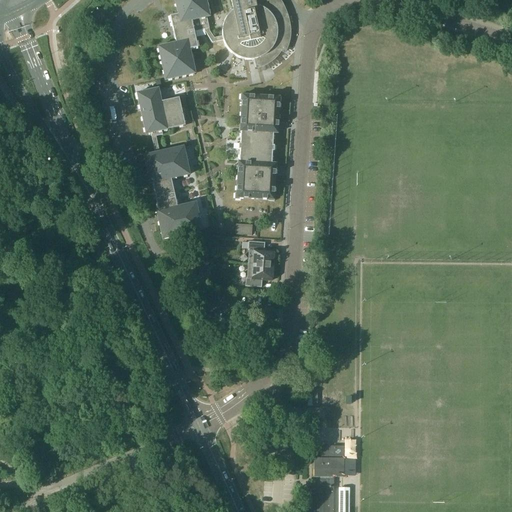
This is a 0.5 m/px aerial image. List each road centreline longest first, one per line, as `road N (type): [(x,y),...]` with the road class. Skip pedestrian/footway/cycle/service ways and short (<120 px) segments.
road 1 (residential): [(268,385),(288,327),(309,45),(318,19),(368,0),(511,40)]
road 2 (primary): [(200,426),(73,166)]
road 3 (primary): [(73,166),(15,11)]
road 4 (primary): [(0,48),(73,166)]
